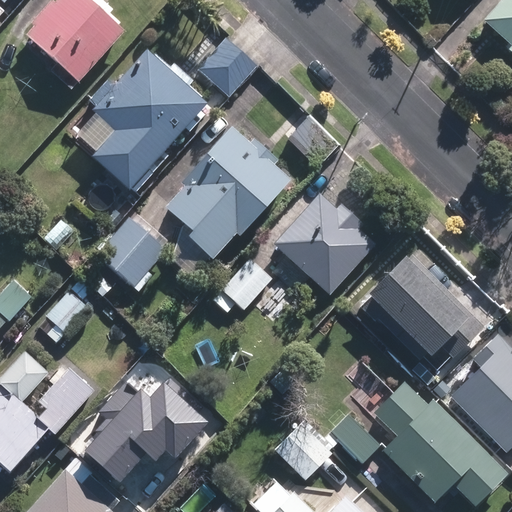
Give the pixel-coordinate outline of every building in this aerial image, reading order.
[(0,0),(0,17),(4,12),(1,9),(8,0),(0,0)] [(58,0),(25,36),(77,84),(124,33),(116,26),(118,24),(109,16),(112,12),(98,0),(58,0)] [(511,0),(501,0),(481,24),(509,49),(506,52),(511,56),(511,0)] [(257,67),(225,39),(197,71),(229,99),(257,67)] [(206,106),(145,52),(91,113),(94,115),(75,136),(95,153),(90,159),(129,193),(206,106)] [(248,145),(230,128),(179,185),(183,188),(163,210),(190,234),(186,239),(211,262),(235,235),(238,238),(289,181),(272,166),(276,162),(253,140),(248,145)] [(317,195),(272,246),(329,297),(374,246),(356,230),(360,226),(338,206),(334,210),(317,195)] [(165,251),(128,218),(95,257),(133,288),(165,251)] [(75,231),(62,219),(42,241),(55,253),(75,231)] [(402,259),(365,297),(369,302),(364,307),(422,365),(439,348),(451,360),(483,328),(411,257),(405,263),(402,259)] [(271,279),(249,259),(220,292),(242,312),(271,279)] [(12,282),(0,294),(0,327),(7,320),(10,323),(31,299),(12,282)] [(68,292),(45,317),(67,338),(90,312),(68,292)] [(478,369),(448,398),(504,454),(511,447),(511,353),(495,336),(470,361),(478,369)] [(45,410),(38,419),(21,404),(48,375),(24,353),(0,378),(0,467),(8,474),(47,431),(54,436),(93,393),(67,370),(37,403),(45,410)] [(396,438),(381,453),(433,505),(451,486),(473,508),(506,476),(432,402),(426,408),(402,384),(372,415),(396,438)] [(377,447),(346,413),(326,431),(358,465),(377,447)] [(330,456),(301,426),(275,451),(304,481),(330,456)] [(176,433),(149,462),(167,479),(194,449),(176,433)] [(91,440),(25,511),(110,511),(118,503),(89,477),(108,456),(91,440)] [(257,511),(359,511),(345,496),(343,498),(334,491),(296,484),(288,479),(280,486),(273,479),(265,486),(259,481),(250,489),(256,495),(248,502),(257,511)]
